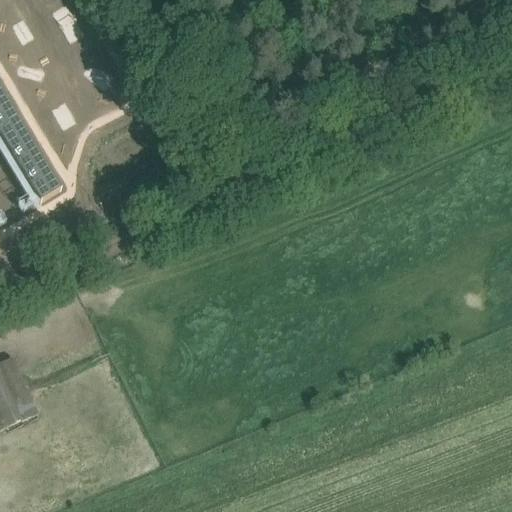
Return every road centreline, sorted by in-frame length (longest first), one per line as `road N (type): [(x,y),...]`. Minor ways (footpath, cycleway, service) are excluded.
road 1 (track): [(0,293),(511,70)]
road 2 (track): [(131,0),(252,185)]
